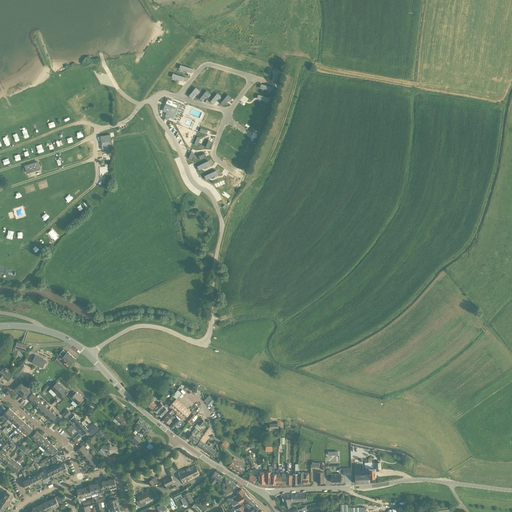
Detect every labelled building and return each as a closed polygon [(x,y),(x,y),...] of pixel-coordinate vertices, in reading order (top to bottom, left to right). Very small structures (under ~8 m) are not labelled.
[(214,41),(209,52),(216,55),(221,44),(214,41)] [(189,59),(191,55),(184,49),(181,53),(189,59)] [(178,57),(176,59),(184,65),(186,63),(178,57)] [(176,73),(179,70),(173,64),(170,67),(176,73)] [(198,72),(201,74),(206,66),(203,64),(198,72)] [(171,80),(174,78),(166,71),(164,74),(171,80)] [(184,78),(187,80),(193,73),(190,71),(184,78)] [(166,87),(168,84),(159,77),(157,80),(166,87)] [(183,78),(177,86),(180,88),(186,81),(183,78)] [(174,115),(179,103),(167,99),(163,111),(174,115)] [(44,130),(48,128),(46,123),(50,122),(48,118),(44,119),(43,117),(40,118),(44,130)] [(169,120),(167,126),(173,128),(175,122),(169,120)] [(187,158),(190,155),(182,147),(179,150),(187,158)] [(75,151),(76,154),(80,153),(81,159),(84,158),(82,149),(75,151)] [(26,172),(40,168),(38,162),(24,166),(26,172)] [(28,257),(32,249),(27,247),(23,254),(28,257)] [(24,268),(27,263),(20,258),(17,263),(24,268)] [(27,344),(17,341),(15,347),(14,346),(13,350),(18,352),(18,350),(19,350),(22,351),(22,349),(25,350),(27,344)] [(63,349),(60,353),(63,356),(63,357),(66,360),(65,360),(70,364),(76,358),(67,351),(66,352),(63,349)] [(35,355),(34,359),(32,362),(43,367),(46,360),(35,355)] [(0,377),(2,376),(6,380),(11,374),(3,367),(0,370),(0,377)] [(15,388),(13,389),(15,391),(16,390),(24,396),(23,397),(25,399),(26,398),(25,397),(30,391),(27,388),(29,386),(26,384),(24,386),(21,382),(15,389),(15,388)] [(57,382),(51,388),(56,393),(56,394),(62,399),(69,392),(62,386),(62,387),(57,382)] [(178,390),(173,395),(176,399),(181,393),(178,390)] [(73,400),(71,403),(75,407),(78,404),(78,405),(84,398),(76,392),(71,398),(73,400)] [(32,402),(37,397),(32,393),(27,398),(32,402)] [(152,400),(148,405),(153,409),(157,404),(159,401),(153,396),(151,399),(152,400)] [(36,406),(40,402),(41,400),(38,397),(37,397),(32,402),(36,406)] [(206,404),(209,406),(214,400),(211,398),(206,404)] [(184,420),(191,412),(176,399),(169,407),(184,420)] [(39,411),(44,405),(40,402),(36,406),(35,407),(39,411)] [(158,413),(165,406),(164,405),(161,402),(154,409),(158,413)] [(168,405),(166,403),(164,405),(165,406),(158,413),(162,416),(169,409),(166,407),(168,405)] [(43,415),(48,409),(44,405),(39,411),(43,415)] [(8,418),(14,412),(9,408),(4,414),(8,418)] [(47,419),(53,413),(48,409),(43,415),(47,419)] [(66,418),(71,413),(68,409),(63,414),(66,418)] [(13,422),(18,416),(14,412),(8,418),(13,422)] [(169,423),(175,417),(170,412),(164,418),(169,423)] [(52,423),(57,417),(53,413),(47,419),(52,423)] [(124,430),(129,423),(118,413),(113,420),(124,430)] [(192,413),(187,419),(190,422),(195,416),(192,413)] [(75,415),(69,420),(74,425),(72,426),(74,428),(75,428),(76,428),(82,422),(75,415)] [(18,427),(23,421),(18,416),(13,422),(18,427)] [(177,416),(169,424),(173,428),(178,422),(181,425),(183,422),(177,416)] [(137,428),(133,432),(136,434),(137,434),(140,431),(139,430),(145,424),(140,419),(136,423),(134,425),(137,428)] [(23,431),(28,425),(23,421),(18,427),(16,429),(19,431),(18,433),(20,434),(23,431)] [(82,422),(76,428),(83,436),(85,433),(89,430),(82,422)] [(90,431),(93,434),(99,429),(96,426),(94,423),(88,428),(91,431),(90,431)] [(151,429),(145,424),(139,430),(140,431),(137,434),(141,438),(146,433),(145,433),(146,432),(147,433),(151,429)] [(27,435),(33,429),(28,425),(23,431),(27,435)] [(188,438),(192,441),(196,435),(195,435),(199,430),(196,427),(188,438)] [(195,444),(202,435),(203,433),(202,432),(199,431),(199,430),(195,435),(196,435),(192,441),(195,444)] [(36,441),(41,435),(37,431),(31,437),(36,441)] [(200,440),(196,445),(202,449),(206,444),(205,443),(206,441),(204,440),(208,435),(205,433),(200,440)] [(41,445),(46,439),(41,435),(36,441),(34,443),(39,447),(41,445)] [(138,446),(143,442),(136,435),(132,440),(138,446)] [(46,449),(51,443),(46,439),(41,445),(45,449),(46,449)] [(48,456),(50,453),(51,452),(54,454),(57,450),(55,448),(56,447),(51,443),(46,449),(45,449),(43,451),(48,456)] [(105,444),(101,447),(105,453),(107,451),(109,453),(110,452),(112,454),(118,449),(115,445),(113,447),(110,443),(106,446),(105,444)] [(206,444),(202,449),(203,450),(212,456),(213,455),(216,451),(216,450),(215,449),(214,449),(206,444)] [(78,450),(77,450),(81,455),(86,450),(83,445),(78,450)] [(86,450),(81,455),(84,459),(90,454),(86,450)] [(25,453),(23,451),(21,454),(17,460),(20,462),(24,457),(23,456),(25,453)] [(6,464),(11,457),(6,454),(1,460),(6,464)] [(90,454),(84,459),(88,463),(94,458),(90,454)] [(254,465),(249,455),(246,457),(251,467),(254,465)] [(11,467),(16,461),(11,457),(6,464),(11,467)] [(234,457),(229,466),(241,473),(243,469),(244,470),(245,469),(244,468),(246,465),(239,461),(239,460),(234,457)] [(94,458),(88,463),(92,468),(98,463),(94,458)] [(17,470),(21,465),(16,461),(11,467),(16,471),(17,470)] [(64,463),(64,462),(61,464),(60,462),(57,463),(62,473),(68,470),(67,468),(64,463)] [(62,473),(57,463),(51,466),(52,468),(56,476),(62,473)] [(183,483),(200,475),(195,465),(178,473),(183,483)] [(361,465),(355,465),(356,483),(370,482),(370,478),(376,478),(376,468),(370,468),(370,474),(366,474),(362,474),(361,465)] [(48,469),(46,470),(47,471),(51,479),(56,476),(52,468),(48,470),(48,469)] [(331,477),(331,482),(341,482),(341,474),(331,474),(331,470),(326,470),(327,477),(331,477)] [(45,482),(51,479),(47,471),(43,473),(43,471),(40,472),(41,474),(44,480),(45,482)] [(213,477),(211,481),(215,483),(217,480),(220,482),(223,477),(215,471),(212,476),(213,477)] [(38,483),(34,475),(31,477),(29,472),(26,473),(27,475),(29,478),(32,486),(38,483)] [(36,472),(33,474),(34,475),(38,483),(44,480),(41,474),(40,472),(37,474),(36,472)] [(298,474),(298,484),(309,484),(309,472),(298,472),(298,474)] [(250,474),(247,479),(254,483),(257,478),(256,477),(256,476),(251,474),(251,475),(250,474)] [(166,486),(174,482),(171,476),(163,480),(166,486)] [(26,489),(32,486),(29,478),(23,481),(26,489)] [(110,488),(116,487),(114,478),(108,480),(110,488)] [(224,484),(222,487),(224,488),(225,485),(227,486),(225,491),(227,492),(228,491),(230,492),(233,489),(236,484),(225,478),(222,483),(224,484)] [(101,481),(102,482),(103,489),(103,490),(107,489),(107,490),(109,489),(109,488),(110,488),(108,480),(101,481)] [(103,489),(102,482),(102,483),(96,484),(97,492),(104,491),(103,490),(103,489)] [(91,493),(97,492),(96,484),(89,485),(89,486),(89,487),(90,486),(91,494),(91,493)] [(91,494),(90,486),(89,487),(89,486),(83,488),(85,496),(92,495),(91,494)] [(83,488),(77,489),(79,498),(82,497),(83,500),(86,499),(85,496),(83,488)] [(10,501),(14,496),(7,491),(3,496),(10,501)] [(142,493),(143,494),(137,496),(139,500),(137,501),(140,507),(146,504),(144,501),(147,500),(147,501),(150,499),(146,491),(142,493)] [(188,504),(193,501),(188,491),(183,494),(184,497),(188,504)] [(238,494),(230,499),(234,506),(238,503),(235,499),(236,498),(240,505),(243,503),(243,504),(245,503),(245,504),(252,500),(245,493),(244,493),(239,496),(238,494)] [(292,494),(281,495),(286,507),(291,506),(290,501),(307,500),(306,493),(292,494)] [(203,495),(196,502),(197,503),(204,510),(208,507),(203,501),(206,498),(203,495)] [(0,501),(6,506),(10,501),(3,496),(0,500),(0,501)] [(55,497),(49,500),(53,508),(57,506),(58,507),(62,505),(61,502),(59,499),(57,500),(55,497)] [(118,505),(117,498),(109,500),(109,503),(106,503),(107,507),(118,505)] [(47,510),(53,508),(49,500),(44,503),(47,510)] [(194,504),(191,508),(195,511),(201,511),(202,511),(195,505),(197,503),(196,502),(194,504)] [(48,511),(47,510),(44,503),(38,506),(40,511),(48,511)]
